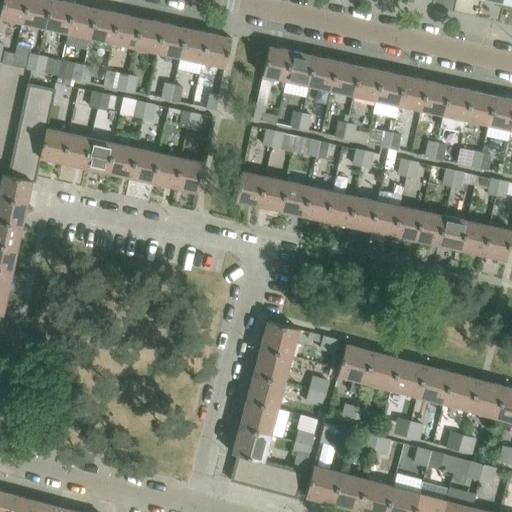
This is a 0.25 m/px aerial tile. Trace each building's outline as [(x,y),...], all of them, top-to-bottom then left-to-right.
[(25,0),(2,0),(0,9),(0,17),(21,22),(25,0)] [(25,0),(21,22),(44,27),(49,0),(25,0)] [(73,3),(58,0),(49,0),(44,27),(66,32),(73,3)] [(511,0),(503,0),(502,6),(511,8),(511,5),(511,0)] [(66,32),(64,44),(86,49),(89,37),(95,8),(73,3),(66,32)] [(118,13),(95,8),(89,37),(111,42),(118,13)] [(140,18),(118,13),(111,42),(134,47),(140,18)] [(163,23),(140,18),(134,47),(157,52),(163,23)] [(185,28),(163,23),(157,52),(179,57),(185,28)] [(179,57),(177,69),(199,74),(202,62),(208,33),(186,28),(179,57)] [(223,36),(208,33),(202,62),(224,67),(231,38),(223,36)] [(12,65),(26,68),(30,69),(34,70),(37,55),(29,53),(31,48),(16,44),(14,55),(12,65)] [(284,80),(291,51),(268,46),(262,75),(271,77),(284,80)] [(313,56),(291,51),(284,80),(307,85),(313,56)] [(5,53),(3,63),(12,65),(14,55),(5,53)] [(37,55),(34,70),(43,72),(46,57),(37,55)] [(336,61),(313,56),(307,85),(330,90),(336,61)] [(74,63),(60,60),(57,75),(56,78),(55,83),(64,85),(69,86),(71,78),(74,63)] [(359,66),(336,61),(330,90),(352,95),(359,66)] [(74,63),(71,78),(79,80),(83,65),(74,63)] [(91,67),(83,65),(79,80),(88,82),(91,67)] [(381,71),(359,66),(352,95),(375,100),(381,71)] [(375,100),(372,113),(394,118),(397,105),(404,76),(381,71),(375,100)] [(119,73),(116,88),(125,90),(128,75),(119,73)] [(136,77),(128,75),(125,90),(133,91),(136,77)] [(271,77),(262,75),(256,103),(265,105),(271,77)] [(426,80),(404,76),(397,105),(420,109),(426,80)] [(449,85),(426,80),(420,109),(442,114),(449,85)] [(27,83),(25,96),(51,102),(52,98),(53,93),(54,89),(27,83)] [(53,93),(52,98),(61,100),(64,85),(55,83),(54,89),(53,93)] [(161,98),(170,100),(173,85),(165,83),(161,98)] [(173,85),(170,100),(178,101),(182,86),(173,85)] [(442,114),(440,127),(462,132),(465,119),(471,90),(449,85),(442,114)] [(494,95),(471,90),(465,119),(488,124),(494,95)] [(89,106),(98,108),(101,93),(92,91),(89,106)] [(101,93),(98,108),(106,109),(109,95),(101,93)] [(215,109),(218,94),(209,93),(206,107),(215,109)] [(488,124),(485,136),(508,141),(510,129),(511,121),(511,99),(494,95),(488,124)] [(25,96),(22,109),(48,115),(51,102),(25,96)] [(120,113),(134,116),(137,101),(123,98),(120,113)] [(134,116),(143,117),(146,102),(137,101),(134,116)] [(146,102),(143,117),(151,119),(154,104),(146,102)] [(265,105),(256,103),(253,118),(261,120),(263,112),(265,105)] [(179,125),(188,127),(191,112),(168,107),(165,122),(179,125)] [(22,109),(19,122),(46,128),(48,115),(22,109)] [(289,126),(298,128),(301,113),(292,111),(289,126)] [(196,129),(199,114),(191,112),(188,127),(196,129)] [(261,120),(275,123),(277,115),(263,112),(261,120)] [(309,115),(301,113),(298,128),(306,129),(309,115)] [(334,136),(343,137),(346,122),(337,121),(334,136)] [(19,122),(16,136),(43,141),(46,128),(19,122)] [(355,124),(346,122),(343,137),(351,139),(355,124)] [(40,155),(40,157),(62,162),(68,133),(46,128),(43,141),(40,155)] [(262,143),(271,145),(274,130),(266,128),(262,143)] [(283,132),(274,130),(271,145),(280,147),(283,132)] [(379,145),(388,147),(391,132),(383,130),(379,145)] [(400,134),(391,132),(388,147),(396,149),(400,134)] [(62,162),(85,167),(91,138),(68,133),(62,162)] [(293,150),(296,135),(286,133),(283,148),(293,150)] [(16,136),(13,149),(40,155),(43,141),(16,136)] [(114,143),(91,138),(85,167),(107,172),(114,143)] [(307,153),(315,155),(318,140),(310,138),(307,153)] [(327,142),(318,140),(315,155),(324,157),(327,142)] [(424,155),(433,157),(436,142),(428,140),(424,155)] [(445,144),(436,142),(433,157),(442,159),(445,144)] [(107,172),(130,177),(136,148),(114,143),(107,172)] [(388,147),(384,167),(392,169),(394,157),(396,149),(388,147)] [(159,153),(136,148),(130,177),(152,182),(159,153)] [(352,163),(361,165),(364,150),(356,148),(352,163)] [(13,149),(10,162),(37,168),(40,157),(40,155),(13,149)] [(373,152),(364,150),(361,165),(370,167),(373,152)] [(470,165),(478,167),(481,152),(473,150),(470,165)] [(490,154),(481,152),(478,167),(487,169),(490,154)] [(152,182),(175,187),(181,158),(159,153),(152,182)] [(175,187),(197,191),(203,162),(181,158),(175,187)] [(397,173),(405,175),(409,160),(400,158),(397,173)] [(417,162),(409,160),(405,175),(414,177),(417,162)] [(10,162),(7,175),(31,180),(34,181),(35,176),(37,168),(10,162)] [(442,183),(450,185),(454,170),(445,168),(442,183)] [(462,172),(454,170),(450,185),(459,186),(462,172)] [(235,200),(257,205),(263,176),(241,171),(235,200)] [(0,182),(0,197),(26,203),(31,180),(7,175),(2,174),(0,183),(0,182)] [(280,210),(286,181),(263,176),(257,205),(280,210)] [(488,193),(496,195),(500,180),(491,178),(488,193)] [(508,182),(500,180),(496,195),(505,197),(508,182)] [(280,210),(302,215),(309,185),(286,181),(280,210)] [(325,219),(331,190),(309,185),(302,215),(325,219)] [(325,219),(347,224),(354,195),(331,190),(325,219)] [(370,229),(376,200),(354,195),(347,224),(370,229)] [(0,197),(0,220),(21,225),(26,203),(0,197)] [(370,229),(393,234),(399,205),(376,200),(370,229)] [(415,239),(422,210),(399,205),(393,234),(415,239)] [(415,239),(438,244),(444,215),(422,210),(415,239)] [(460,249),(467,220),(444,215),(438,244),(460,249)] [(20,232),(21,225),(0,220),(0,244),(16,248),(20,232)] [(460,249),(483,254),(489,225),(467,220),(460,249)] [(505,259),(511,230),(489,225),(483,254),(505,259)] [(0,268),(11,271),(16,248),(0,244),(0,268)] [(0,268),(0,291),(6,293),(11,271),(0,268)] [(298,328),(267,320),(260,347),(291,355),(298,328)] [(319,348),(334,352),(338,339),(323,335),(319,348)] [(337,375),(350,378),(347,390),(360,393),(363,382),(371,351),(345,343),(337,375)] [(260,347),(253,373),(284,381),(291,355),(260,347)] [(398,358),(371,351),(363,382),(389,389),(398,358)] [(398,358),(389,389),(416,396),(424,365),(398,358)] [(450,372),(424,365),(416,396),(442,403),(450,372)] [(450,372),(442,403),(469,410),(477,379),(450,372)] [(284,381),(253,373),(246,400),(277,408),(284,381)] [(312,375),(308,388),(323,392),(327,379),(312,375)] [(503,386),(477,379),(469,410),(495,417),(503,386)] [(511,387),(503,386),(495,417),(511,421),(511,387)] [(320,404),(323,392),(308,388),(305,400),(320,404)] [(246,400),(239,426),(270,434),(277,408),(246,400)] [(340,418),(352,421),(356,407),(344,403),(340,418)] [(369,410),(356,407),(352,421),(365,425),(369,410)] [(393,432),(405,435),(409,421),(397,417),(393,432)] [(422,424),(409,421),(405,435),(418,439),(422,424)] [(333,446),(338,426),(324,422),(319,442),(333,446)] [(270,434),(239,426),(232,453),(237,454),(250,457),(263,460),(270,434)] [(298,428),(295,441),(309,445),(313,432),(298,428)] [(445,446),(458,449),(462,435),(449,431),(445,446)] [(360,448),(373,451),(377,436),(364,433),(360,448)] [(474,438),(462,435),(458,449),(470,453),(474,438)] [(389,440),(377,436),(373,451),(385,454),(389,440)] [(306,457),(309,445),(295,441),(291,453),(306,457)] [(389,455),(386,468),(396,471),(403,443),(393,441),(389,455)] [(498,460),(511,463),(511,458),(511,448),(502,445),(498,460)] [(413,462),(426,465),(430,450),(417,447),(413,462)] [(442,454),(430,450),(426,465),(438,468),(442,454)] [(243,483),(250,457),(237,454),(230,480),(243,483)] [(457,458),(442,454),(438,468),(453,472),(457,458)] [(263,460),(250,457),(243,483),(256,487),(263,460)] [(482,464),(457,458),(453,472),(451,478),(464,482),(466,476),(478,479),(482,464)] [(263,460),(256,487),(269,490),(276,464),(263,460)] [(269,490),(282,494),(289,467),(276,464),(269,490)] [(305,496),(331,503),(339,471),(313,464),(305,496)] [(495,468),(482,464),(478,479),(491,482),(495,468)] [(289,467),(282,494),(296,497),(303,471),(289,467)] [(331,503),(357,510),(366,478),(339,471),(331,503)] [(357,510),(366,511),(384,511),(392,485),(366,478),(357,510)] [(418,493),(413,511),(441,511),(445,499),(448,489),(421,482),(418,493)] [(384,511),(413,511),(418,493),(392,485),(384,511)] [(0,511),(8,511),(13,494),(0,490),(0,511)] [(32,511),(36,500),(13,494),(8,511),(32,511)] [(441,511),(469,511),(471,507),(445,499),(441,511)] [(57,511),(59,506),(36,500),(32,511),(57,511)]
